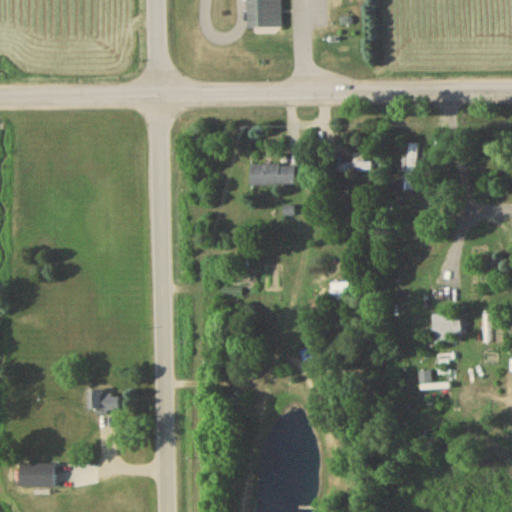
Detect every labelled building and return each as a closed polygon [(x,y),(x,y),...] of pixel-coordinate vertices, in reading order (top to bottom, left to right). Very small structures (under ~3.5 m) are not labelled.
[(279,0),(280,10),(247,11),(246,0),(279,0)] [(406,192),(418,192),(418,146),(406,146),(406,192)] [(366,163),(366,155),(355,155),(355,165),(339,165),(339,174),(374,174),(374,163),(366,163)] [(297,187),(297,167),(252,167),(252,187),(297,187)] [(222,299),(243,299),(243,290),(222,290),(222,299)] [(493,314),(483,315),(484,347),(494,346),(493,314)] [(453,346),(453,339),(462,339),(462,316),(434,317),(434,346),(453,346)] [(90,394),(90,415),(120,415),(120,394),(90,394)] [(56,467),(21,467),(21,491),(56,491),(56,467)]
